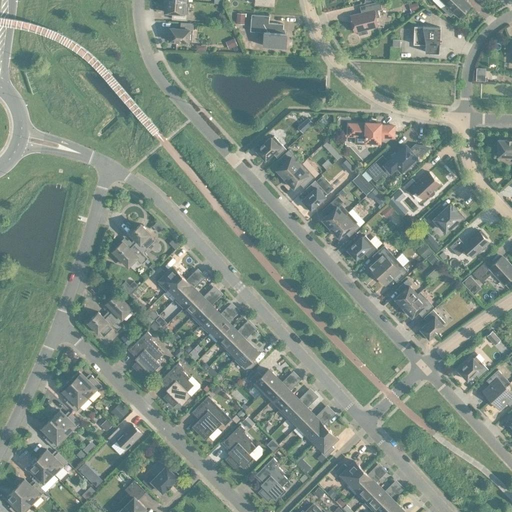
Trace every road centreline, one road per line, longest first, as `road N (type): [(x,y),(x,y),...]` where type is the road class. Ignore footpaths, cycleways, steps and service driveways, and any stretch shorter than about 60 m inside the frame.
road 1 (residential): [(138,0),(144,46),(163,84),(423,367)]
road 2 (residential): [(365,423),(165,207),(111,167)]
road 3 (residential): [(247,511),(71,335),(56,330)]
road 4 (residential): [(465,121),(397,108),(351,80),(323,44),(308,0)]
road 5 (residential): [(111,167),(56,330)]
road 6 (residential): [(423,367),(511,464)]
road 7 (residential): [(56,330),(0,448)]
road 8 (residential): [(465,121),(468,61),(490,30),(511,18)]
